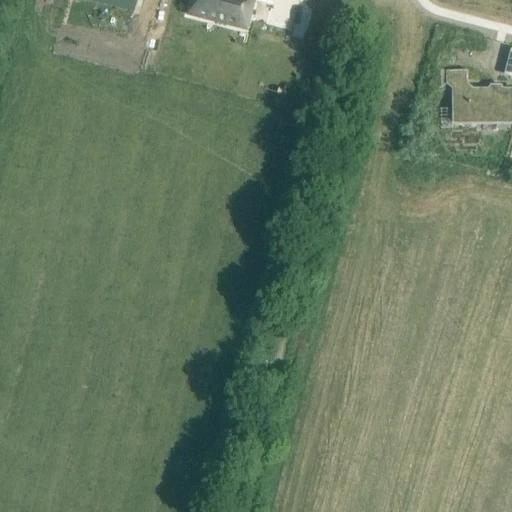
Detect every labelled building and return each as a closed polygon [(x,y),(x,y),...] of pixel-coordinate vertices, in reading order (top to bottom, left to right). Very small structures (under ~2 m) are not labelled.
[(193,0),(189,14),(244,29),(252,0),(272,6),(272,4),(255,0),(193,0)] [(305,0),(302,12),(317,16),(321,0),(305,0)] [(134,48),(157,51),(161,19),(138,16),(134,48)] [(124,57),(129,37),(101,29),(100,33),(84,29),(80,45),(124,57)] [(511,77),(511,52),(509,52),(503,75),(511,77)] [(447,73),(447,85),(467,85),(467,73),(447,73)] [(451,91),(450,120),(511,120),(511,108),(511,91),(486,92),(473,92),(451,91)]
